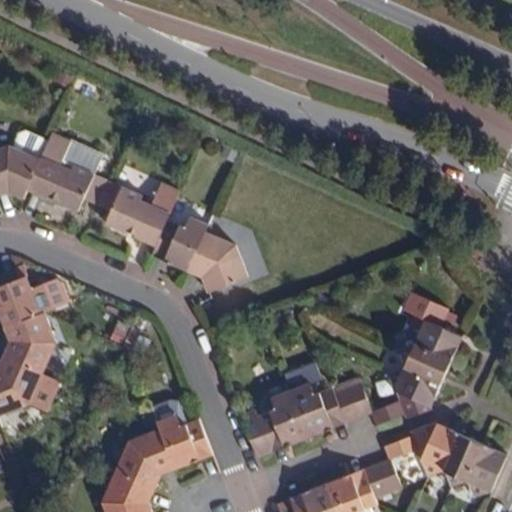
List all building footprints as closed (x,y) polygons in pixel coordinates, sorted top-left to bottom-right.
[(13,145),(0,149),(0,192),(1,195),(7,192),(8,189),(11,184),(27,190),(28,188),(41,158),(13,145)] [(41,158),(28,188),(35,190),(36,186),(75,203),(74,207),(81,209),(96,175),(73,164),(71,169),(42,156),(41,158)] [(180,191),(160,183),(151,204),(141,200),(143,195),(109,179),(99,202),(110,208),(105,220),(110,223),(112,220),(152,237),(151,241),(157,243),(168,219),(180,191)] [(24,196),(27,190),(11,184),(8,189),(7,192),(12,191),(24,196)] [(168,219),(157,243),(156,245),(174,253),(171,261),(191,270),(209,230),(211,224),(189,214),(184,227),(168,219)] [(209,230),(191,270),(197,273),(200,271),(207,268),(216,291),(249,276),(238,244),(209,230)] [(171,261),(174,253),(156,245),(153,253),(171,261)] [(18,278),(27,274),(30,273),(26,261),(14,266),(18,278)] [(200,271),(197,273),(201,274),(210,293),(216,291),(207,268),(200,271)] [(11,323),(44,310),(63,303),(54,277),(31,285),(27,274),(18,278),(0,285),(0,294),(6,310),(5,311),(0,312),(0,317),(4,326),(11,323)] [(10,360),(43,375),(58,341),(44,310),(11,323),(19,344),(12,346),(8,348),(3,357),(10,360)] [(411,327),(417,344),(454,361),(464,337),(428,320),(411,327)] [(11,323),(4,326),(10,342),(8,348),(12,346),(19,344),(11,323)] [(401,351),(406,367),(443,383),(454,361),(417,344),(401,351)] [(0,376),(1,377),(10,360),(3,357),(0,365),(0,376)] [(0,414),(30,403),(43,375),(10,360),(1,377),(0,376),(0,414)] [(443,383),(406,367),(390,374),(395,390),(433,407),(443,383)] [(311,382),(292,389),(310,437),(329,429),(327,424),(346,417),(335,389),(316,396),(311,382)] [(350,388),(361,417),(374,412),(363,382),(350,388)] [(336,393),(348,422),(361,417),(350,388),(336,393)] [(273,396),(278,410),(259,417),(256,410),(241,415),(258,457),(272,452),(270,447),(288,440),(290,445),(310,437),(292,389),(273,396)] [(403,401),(374,412),(379,425),(408,414),(403,401)] [(159,422),(161,428),(174,461),(177,469),(194,462),(191,454),(211,447),(200,418),(183,425),(179,415),(159,422)] [(346,417),(327,424),(329,429),(348,422),(346,417)] [(430,478),(446,471),(464,433),(441,422),(423,459),(430,478)] [(153,469),(174,461),(161,428),(130,440),(116,472),(149,487),(155,489),(158,482),(157,478),(153,469)] [(464,433),(446,471),(453,488),(470,482),(487,444),(464,433)] [(387,445),(392,458),(393,459),(421,448),(415,434),(387,445)] [(270,447),(272,452),(290,445),(288,440),(270,447)] [(509,454),(487,444),(470,482),(476,499),(492,491),(509,454)] [(194,462),(214,454),(211,447),(191,454),(194,462)] [(379,462),(391,492),(403,487),(393,459),(392,458),(379,462)] [(158,482),(162,474),(176,469),(177,469),(174,461),(153,469),(157,478),(158,482)] [(391,492),(379,462),(366,468),(368,475),(377,497),(391,492)] [(350,482),(368,475),(366,468),(348,475),(350,482)] [(141,505),(149,487),(116,472),(103,500),(107,511),(152,511),(152,510),(148,508),(141,505)] [(377,497),(368,475),(350,482),(348,475),(329,482),(340,511),(376,511),(373,505),(379,502),(377,497)] [(340,511),(329,482),(310,490),(313,497),(294,505),(296,511),(340,511)] [(149,502),(155,489),(149,487),(141,505),(148,508),(152,510),(149,502)] [(291,497),(294,505),(313,497),(310,490),(291,497)]
